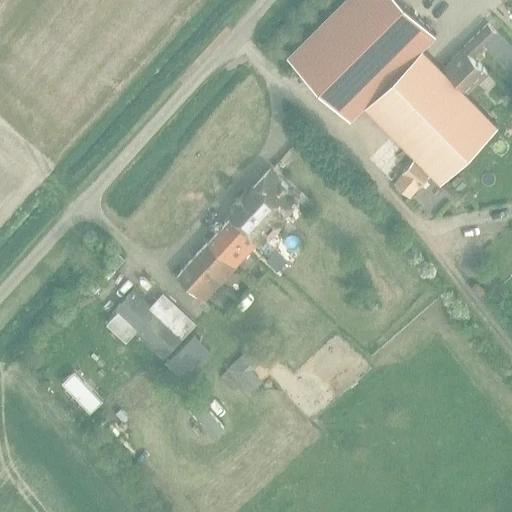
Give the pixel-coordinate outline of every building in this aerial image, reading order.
[(352,119),(367,104),(442,31),(408,0),(379,0),(303,71),(352,119)] [(506,66),(511,60),(511,45),(489,22),(445,66),(468,90),(489,70),(477,57),(483,51),(480,48),(485,44),(506,66)] [(367,105),(440,180),(498,123),(424,49),(367,105)] [(395,181),(411,196),(419,187),(432,172),(415,157),(402,172),(395,181)] [(176,273),(203,298),(260,237),(259,236),(296,195),(267,169),(233,205),(236,208),(176,273)] [(114,307),(162,355),(180,336),(132,288),(114,307)] [(227,366),(250,391),(264,378),(253,366),(260,360),(248,347),(227,366)]
